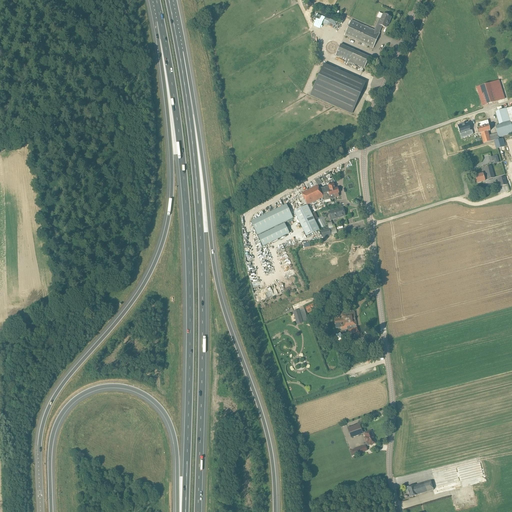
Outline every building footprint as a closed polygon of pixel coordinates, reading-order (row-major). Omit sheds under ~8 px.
[(317,21),(325,23),(327,16),(318,14),(317,21)] [(375,30),(379,32),(382,26),(386,28),(388,22),(389,22),(391,17),(388,16),(383,14),(381,19),(380,19),(375,30)] [(328,24),(335,28),(338,22),(331,18),(328,24)] [(380,33),(352,20),(344,36),(373,49),(380,33)] [(364,69),(369,57),(341,44),(335,56),(364,69)] [(324,64),(310,94),(352,113),(366,83),(324,64)] [(492,83),(477,88),(483,106),(498,101),(493,85),(492,83)] [(499,83),(493,85),(498,101),(504,99),(499,83)] [(499,125),(495,126),(498,138),(511,133),(511,107),(495,112),(499,125)] [(464,123),(458,126),(461,134),(462,138),(469,136),(473,134),(472,130),(471,130),(468,123),(465,125),(464,123)] [(481,134),(484,144),(491,142),(488,132),(490,131),(489,125),(477,129),(479,134),(481,133),(481,134)] [(505,147),(503,139),(494,141),(496,149),(505,147)] [(484,168),(486,173),(483,174),(475,176),(477,183),(485,181),(485,180),(494,178),(491,166),(484,168)] [(498,179),(500,186),(508,184),(505,177),(498,179)] [(302,193),(308,205),(323,198),(324,201),(335,198),(339,197),(338,194),(339,193),(337,188),(335,188),(334,184),(328,185),(329,186),(320,189),(318,186),(302,193)] [(293,218),(291,214),(287,205),(251,221),(257,235),(293,218)] [(311,214),(307,205),(295,212),(306,236),(319,230),(313,217),(311,214)] [(345,216),(343,208),(329,212),(331,220),(345,216)] [(320,227),(325,225),(319,211),(314,213),(320,227)] [(258,236),(263,246),(290,233),(285,223),(258,236)] [(331,235),(329,229),(321,232),(323,237),(331,235)] [(319,305),(317,302),(305,308),(307,311),(319,305)] [(342,317),(335,319),(335,324),(337,324),(337,328),(341,327),(341,328),(347,327),(350,335),(355,333),(356,336),(360,334),(357,328),(356,324),(354,313),(342,315),(342,317)] [(279,317),(277,314),(264,319),(266,323),(279,317)] [(347,428),(351,438),(363,434),(359,424),(347,428)] [(368,450),(366,447),(375,443),(371,431),(365,433),(367,437),(365,438),(366,443),(363,444),(364,446),(352,450),(354,455),(368,450)] [(431,481),(407,488),(410,497),(417,495),(434,490),(431,481)]
